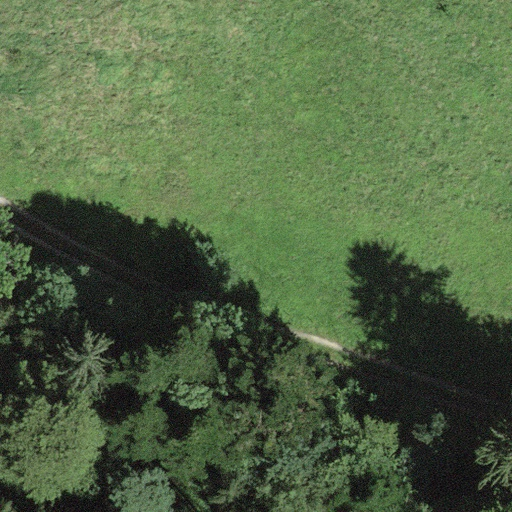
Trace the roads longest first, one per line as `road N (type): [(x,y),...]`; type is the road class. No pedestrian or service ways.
road 1 (track): [(511,437),(439,412),(0,185)]
road 2 (track): [(0,444),(103,511)]
